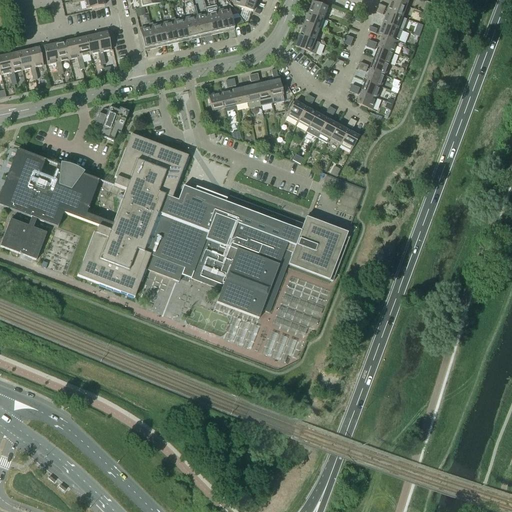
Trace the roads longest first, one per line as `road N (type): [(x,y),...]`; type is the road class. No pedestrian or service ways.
road 1 (secondary): [(326,483),(506,0)]
road 2 (tertiary): [(153,511),(77,434),(0,390)]
road 3 (residential): [(136,67),(250,38),(271,0)]
road 4 (tertiary): [(0,416),(114,511)]
road 5 (tertiary): [(0,115),(139,84)]
road 6 (tertiary): [(139,84),(271,47)]
